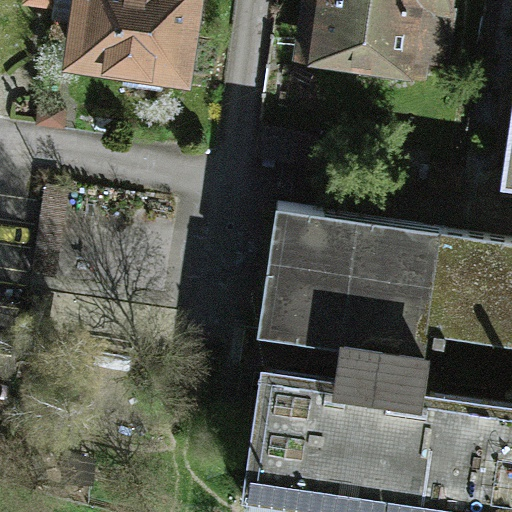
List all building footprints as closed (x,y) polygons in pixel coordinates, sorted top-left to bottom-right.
[(181,73),(191,0),(82,0),(74,57),(181,73)] [(325,57),(342,59),(350,51),(418,61),(419,56),(444,60),(452,6),(442,4),(442,0),(312,0),(306,44),(318,46),(325,57)] [(511,103),(500,179),(511,180),(511,103)] [(266,126),(261,156),(316,165),(320,135),(266,126)] [(433,164),(431,182),(457,186),(460,167),(433,164)] [(511,511),(511,234),(324,208),(325,206),(279,199),(261,324),(249,322),(243,366),(268,370),(250,483),(444,511),(511,511)]
